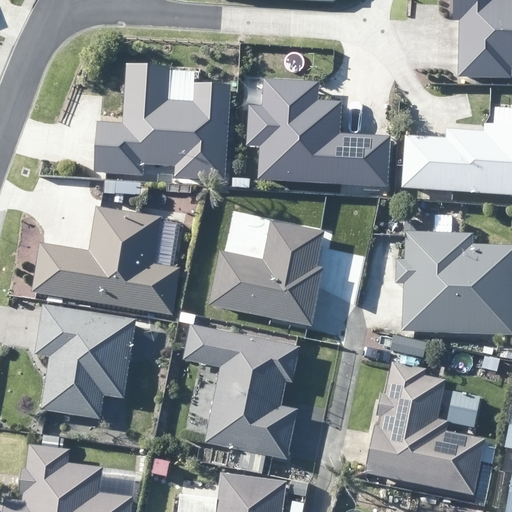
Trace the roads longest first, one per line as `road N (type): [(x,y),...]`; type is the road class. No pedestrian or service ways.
road 1 (residential): [(361,23),(85,9)]
road 2 (residential): [(85,9),(49,36),(11,92),(0,131)]
